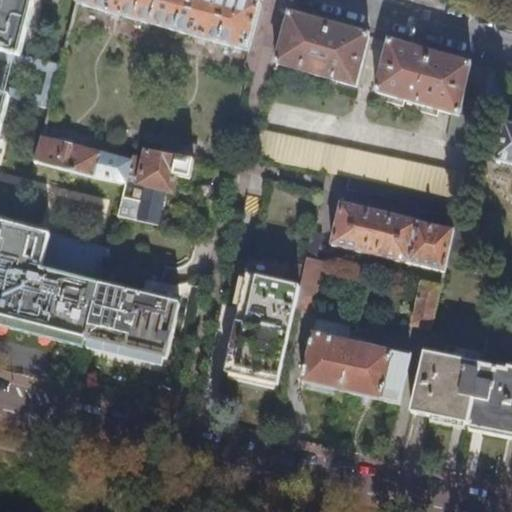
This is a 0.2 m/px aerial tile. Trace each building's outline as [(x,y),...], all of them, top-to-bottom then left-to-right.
[(0,0),(0,318),(87,341),(101,287),(110,252),(0,221),(0,145),(32,20),(36,0),(0,0)] [(79,0),(78,4),(231,47),(249,52),(262,5),(243,0),(79,0)] [(291,13),(277,65),(358,88),(372,36),(291,13)] [(447,141),(474,147),(481,113),(491,70),(391,42),(377,93),(454,116),(447,141)] [(498,117),(507,75),(491,70),(481,113),(498,117)] [(511,125),(507,124),(497,161),(511,165),(511,125)] [(462,201),(468,175),(327,145),(262,132),(257,158),(353,178),(450,198),(455,199),(462,201)] [(132,161),(43,138),(37,164),(95,179),(96,178),(126,185),(128,178),(132,161)] [(194,162),(195,162),(199,146),(165,138),(161,154),(194,162)] [(161,154),(148,152),(146,159),(142,158),(141,160),(133,158),(132,161),(128,178),(141,180),(144,186),(169,191),(173,188),(175,178),(190,181),(194,162),(161,154)] [(450,198),(353,178),(351,189),(421,204),(420,209),(446,215),(450,198)] [(335,247),(446,274),(448,266),(462,201),(455,199),(448,231),(344,206),(335,247)] [(303,287),(319,290),(326,262),(310,258),(303,287)] [(348,279),(369,283),(370,284),(372,272),(351,267),(348,279)] [(384,277),(373,275),(368,293),(379,296),(384,277)] [(298,308),(303,288),(251,276),(229,373),(281,385),(298,308)] [(415,327),(433,331),(443,288),(424,284),(415,327)] [(101,287),(87,341),(168,361),(181,306),(101,287)] [(314,312),(319,290),(303,287),(303,288),(298,308),(314,312)] [(358,334),(357,334),(352,333),(353,328),(319,321),(305,384),(310,385),(309,390),(338,396),(339,392),(344,393),(402,406),(413,359),(356,345),(358,334)] [(511,373),(428,355),(415,414),(511,434),(511,373)]
